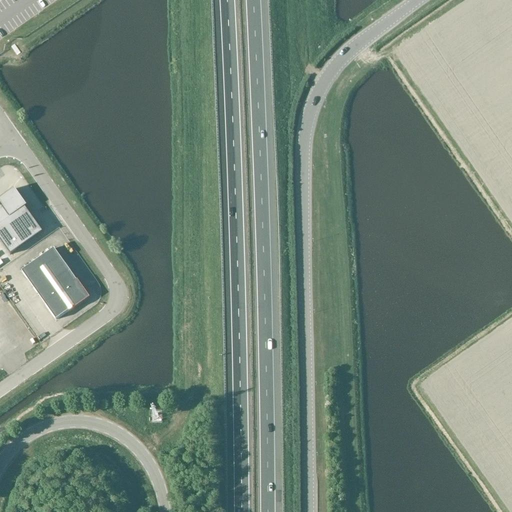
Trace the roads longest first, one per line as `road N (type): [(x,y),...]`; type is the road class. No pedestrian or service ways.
road 1 (tertiary): [(420,0),(346,54),(320,90),(307,128),(309,511)]
road 2 (motorway): [(227,0),(241,511)]
road 3 (motorway): [(265,511),(253,0)]
road 4 (unclassified): [(0,388),(105,314),(116,287),(21,152)]
road 5 (unclassified): [(166,511),(140,452),(94,424),(42,429),(0,466)]
